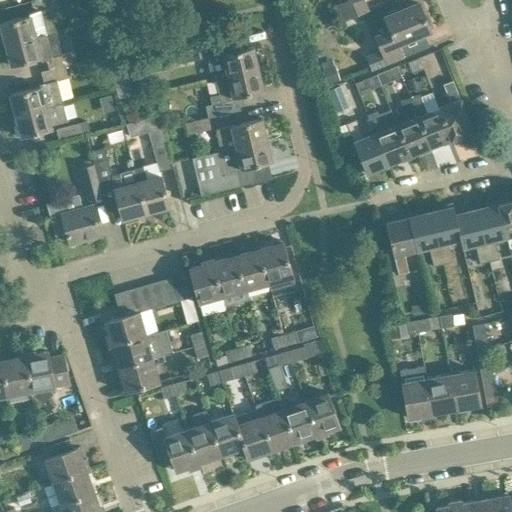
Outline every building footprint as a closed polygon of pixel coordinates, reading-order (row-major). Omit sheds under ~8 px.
[(0,25),(5,43),(51,31),(45,9),(58,6),(56,0),(30,0),(34,11),(30,13),(30,15),(26,16),(26,15),(25,15),(25,16),(0,22),(0,25)] [(348,0),(336,5),(343,21),(369,10),(364,0),(348,0)] [(372,70),(402,57),(397,44),(430,31),(418,3),(384,17),(390,30),(376,36),(381,49),(367,56),(372,70)] [(57,55),(51,31),(5,43),(10,66),(37,59),(37,60),(38,60),(37,59),(41,58),(42,60),(47,58),(50,69),(65,65),(73,63),(70,52),(57,55)] [(225,40),(177,52),(179,63),(206,57),(212,80),(215,79),(227,76),(258,68),(253,47),(228,53),(225,40)] [(422,66),(436,63),(433,50),(419,52),(422,66)] [(63,103),(57,80),(68,77),(65,65),(50,69),(42,71),(45,83),(40,84),(41,86),(9,94),(15,115),(63,103)] [(263,90),(258,68),(227,76),(215,79),(219,94),(210,96),(212,104),(205,106),(208,117),(209,117),(240,110),(237,97),(238,97),(238,96),(263,90)] [(383,69),(376,72),(380,82),(387,79),(383,69)] [(417,76),(406,80),(411,91),(422,87),(417,76)] [(450,103),(439,107),(452,141),(461,137),(460,135),(473,129),(452,80),(443,84),(450,103)] [(340,86),(329,91),(337,112),(349,108),(340,86)] [(452,141),(439,107),(427,112),(420,93),(410,97),(430,147),(442,142),(443,145),(452,141)] [(430,147),(410,97),(401,101),(408,120),(396,124),(410,158),(419,154),(418,152),(430,147)] [(68,121),(63,103),(15,115),(21,137),(46,130),(47,131),(47,130),(51,129),(52,131),(53,131),(51,125),(68,121)] [(410,158),(396,124),(384,129),(377,111),(368,114),(376,133),(388,164),(400,159),(401,162),(410,158)] [(211,129),(209,117),(208,117),(185,123),(188,134),(211,129)] [(215,129),(221,151),(267,140),(262,118),(235,125),(234,124),(234,125),(215,129)] [(389,166),(388,164),(376,133),(363,138),(356,119),(346,123),(366,173),(379,168),(380,170),(389,166)] [(83,134),(80,123),(57,129),(59,140),(83,134)] [(267,140),(221,151),(214,153),(216,164),(211,166),(218,191),(241,185),(238,173),(242,172),(241,169),(272,161),(267,140)] [(152,146),(158,171),(172,168),(166,142),(152,146)] [(95,163),(103,196),(107,210),(119,207),(123,219),(146,213),(137,181),(134,170),(113,176),(104,146),(91,150),(94,161),(95,163)] [(205,160),(190,164),(196,185),(211,181),(205,160)] [(88,200),(103,196),(95,163),(79,167),(88,200)] [(160,175),(137,181),(146,213),(169,206),(160,175)] [(68,235),(70,243),(86,238),(87,240),(96,238),(95,236),(100,234),(93,205),(82,208),(79,195),(48,204),(47,202),(46,203),(55,235),(56,235),(56,234),(66,231),(67,232),(66,232),(67,236),(68,235)] [(508,198),(498,200),(507,236),(511,234),(511,200),(508,201),(508,198)] [(507,236),(498,200),(489,203),(489,206),(477,209),(489,260),(500,258),(495,238),(507,236)] [(460,238),(454,211),(452,203),(443,206),(443,209),(430,212),(443,263),(453,261),(448,241),(460,238)] [(489,260),(477,209),(464,212),(463,209),(454,211),(460,238),(462,246),(476,243),(480,263),(489,260)] [(443,263),(430,212),(418,215),(417,212),(408,214),(416,250),(429,246),(433,266),(443,263)] [(416,250),(408,214),(398,216),(399,219),(386,222),(398,274),(409,272),(404,252),(416,250)] [(281,242),(259,248),(269,283),(292,277),(282,242),(282,241),(281,241),(281,242)] [(269,283),(259,248),(259,247),(258,247),(258,248),(236,255),(246,290),(269,283)] [(246,290),(236,255),(235,254),(234,254),(235,255),(213,261),(223,296),(246,290)] [(223,296),(213,261),(213,258),(211,258),(212,261),(203,264),(202,261),(201,261),(202,264),(189,268),(199,302),(223,296)] [(418,285),(432,283),(430,267),(416,270),(418,285)] [(178,300),(175,289),(172,277),(160,280),(167,304),(178,300)] [(167,304),(160,280),(149,284),(155,307),(167,304)] [(155,307),(149,284),(137,287),(144,310),(155,307)] [(187,286),(175,289),(178,300),(190,297),(187,286)] [(144,310),(137,287),(126,290),(132,314),(139,312),(144,310)] [(132,314),(126,290),(114,294),(121,317),(132,314)] [(187,323),(198,320),(195,308),(184,310),(187,323)] [(146,335),(139,312),(132,314),(121,317),(105,321),(108,334),(105,335),(108,345),(146,335)] [(451,314),(439,316),(441,327),(453,324),(451,314)] [(430,329),(428,318),(416,320),(418,331),(430,329)] [(418,331),(416,320),(405,322),(407,333),(418,331)] [(472,326),(476,350),(488,347),(484,323),(472,326)] [(166,329),(146,335),(108,345),(108,346),(111,345),(118,367),(153,357),(173,352),(166,329)] [(190,334),(193,345),(205,342),(201,331),(190,334)] [(296,331),(284,334),(286,343),(298,340),(296,331)] [(284,334),(271,337),(274,347),(286,343),(284,334)] [(205,342),(193,345),(197,358),(208,355),(205,342)] [(319,342),(288,351),(291,362),(322,353),(319,342)] [(237,346),(240,357),(252,353),(249,343),(237,346)] [(240,357),(237,346),(226,350),(228,360),(240,357)] [(492,371),(488,347),(476,350),(480,373),(492,371)] [(23,353),(30,391),(31,396),(34,395),(39,399),(41,400),(48,399),(50,397),(52,394),(53,391),(56,391),(55,386),(69,383),(63,354),(48,357),(47,351),(34,353),(34,350),(23,353)] [(291,362),(288,351),(265,357),(268,368),(291,362)] [(30,391),(23,353),(22,353),(23,356),(1,360),(0,359),(0,358),(0,361),(6,396),(30,391)] [(160,381),(153,357),(118,367),(124,391),(160,381)] [(254,361),(242,364),(245,374),(257,371),(254,361)] [(245,374),(242,364),(230,367),(233,378),(245,374)] [(433,416),(433,413),(426,377),(425,377),(423,366),(400,370),(408,418),(421,416),(422,419),(433,416)] [(474,369),(450,373),(456,409),(480,405),(474,369)] [(222,381),(219,371),(207,374),(210,384),(222,381)] [(497,395),(492,371),(480,373),(485,397),(497,395)] [(456,409),(450,373),(426,377),(433,413),(456,409)] [(173,384),(176,394),(188,391),(185,380),(173,384)] [(176,394),(173,384),(161,387),(164,397),(176,394)] [(327,392),(304,400),(318,437),(328,434),(327,431),(339,426),(327,392)] [(318,437),(304,400),(283,408),(295,442),(315,434),(317,437),(318,437)] [(295,442),(283,408),(260,416),(272,450),(295,442)] [(245,447),(237,424),(233,413),(211,421),(223,455),(244,447),(245,447)] [(272,450),(260,416),(237,424),(245,447),(244,447),(248,458),(272,450)] [(223,455),(211,421),(188,429),(200,463),(223,455)] [(50,427),(38,431),(42,442),(54,438),(50,427)] [(200,463),(188,429),(165,436),(162,427),(149,431),(162,466),(173,463),(176,471),(188,467),(189,469),(201,466),(200,463)] [(42,442),(38,431),(26,435),(30,446),(42,442)] [(78,447),(73,449),(44,459),(52,481),(89,469),(86,458),(83,459),(78,447)] [(89,469),(52,481),(43,484),(51,507),(60,504),(94,492),(87,470),(90,469),(89,469)] [(101,511),(94,492),(60,504),(63,511),(101,511)] [(510,511),(509,501),(508,494),(484,498),(486,511),(510,511)] [(486,511),(484,498),(461,502),(460,499),(461,511),(486,511)] [(461,511),(460,499),(448,501),(449,504),(436,507),(436,511),(461,511)]
